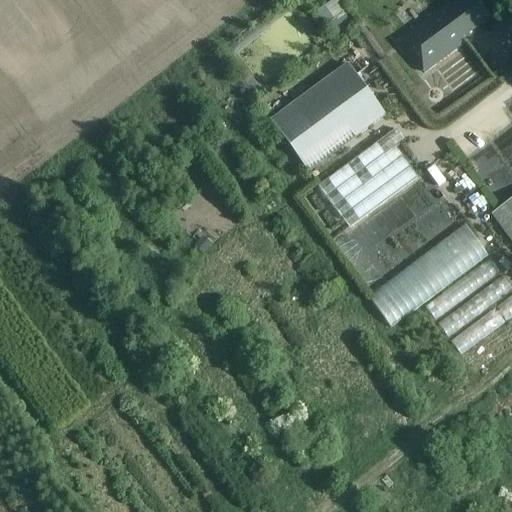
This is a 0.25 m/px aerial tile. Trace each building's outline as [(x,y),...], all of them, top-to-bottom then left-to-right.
[(463,39),(489,19),(474,0),(463,0),(452,9),(449,4),(399,42),(424,74),(466,43),(463,39)] [(334,39),(351,26),(342,14),(325,27),(334,39)] [(348,66),(271,122),(298,159),(343,126),(354,141),(386,118),(348,66)] [(395,128),(384,138),(398,153),(409,143),(395,128)] [(511,243),(511,200),(492,216),(511,243)] [(494,262),(480,244),(411,289),(425,310),(494,262)] [(511,304),(507,297),(437,344),(460,376),(511,340),(511,304)] [(348,346),(368,375),(383,365),(362,336),(348,346)] [(408,428),(421,419),(386,365),(373,373),(408,428)] [(511,384),(404,465),(415,479),(511,405),(511,384)]
